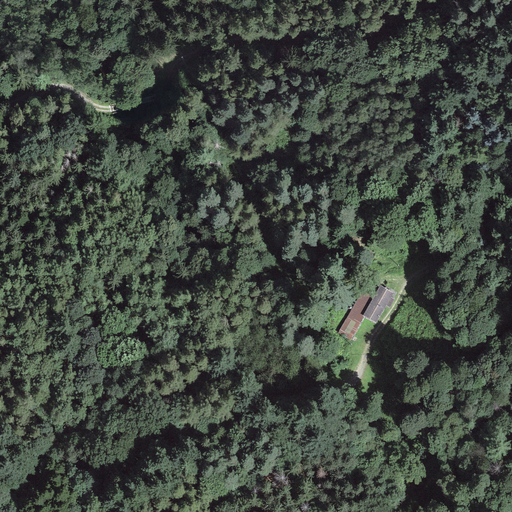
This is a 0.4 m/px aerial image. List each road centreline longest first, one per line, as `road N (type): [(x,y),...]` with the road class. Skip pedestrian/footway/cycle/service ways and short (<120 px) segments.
road 1 (track): [(86,511),(109,472),(127,461),(267,404),(343,386),(360,364),(363,338),(407,278),(446,259),(511,207)]
road 2 (track): [(465,0),(357,27),(195,45),(172,57),(151,94),(110,108),(57,85),(0,106)]
